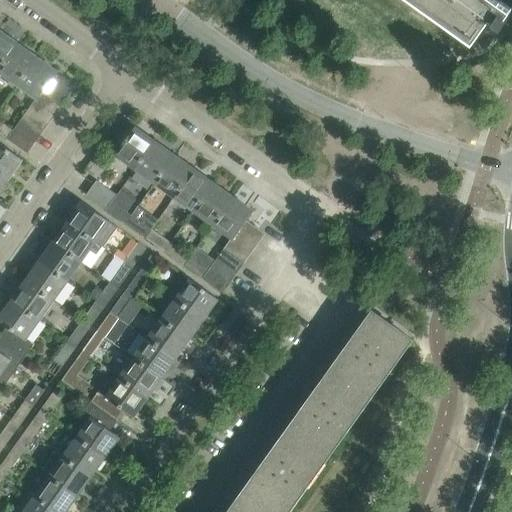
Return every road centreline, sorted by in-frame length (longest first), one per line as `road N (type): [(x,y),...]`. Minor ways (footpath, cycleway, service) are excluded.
road 1 (tertiary): [(511,177),(314,102),(156,0)]
road 2 (residential): [(120,511),(296,266)]
road 3 (residential): [(296,266),(326,291),(329,325),(197,511)]
road 4 (residential): [(296,266),(285,186),(117,65)]
road 5 (residential): [(0,238),(117,65)]
road 6 (tertiary): [(511,350),(460,511)]
road 7 (tertiary): [(477,511),(511,395)]
